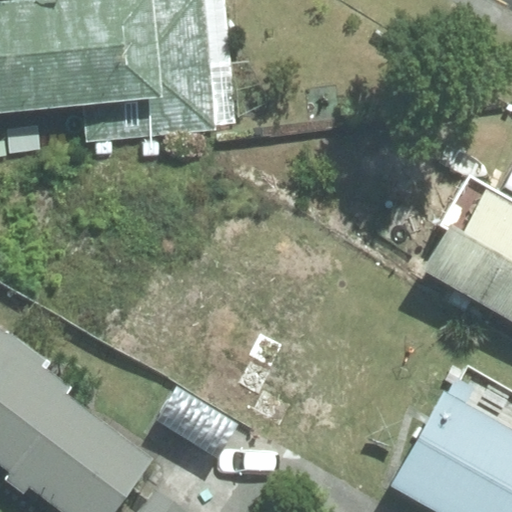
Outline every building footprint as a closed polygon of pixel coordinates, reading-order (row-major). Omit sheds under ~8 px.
[(0,0),(0,111),(78,104),(82,143),(214,131),(201,0),(0,0)] [(511,315),(511,197),(492,186),(468,228),(454,220),(427,266),(511,315)] [(0,462),(66,511),(110,511),(152,456),(67,393),(72,385),(46,366),(49,361),(0,324),(0,462)] [(511,511),(511,426),(447,389),(392,486),(437,511),(511,511)] [(185,511),(153,489),(137,511),(185,511)]
